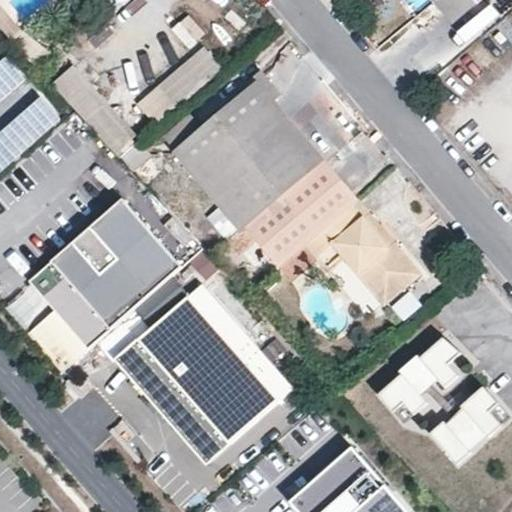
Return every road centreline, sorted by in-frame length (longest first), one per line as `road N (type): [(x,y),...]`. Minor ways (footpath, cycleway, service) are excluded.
road 1 (residential): [(294,0),(511,255)]
road 2 (residential): [(121,511),(0,369)]
